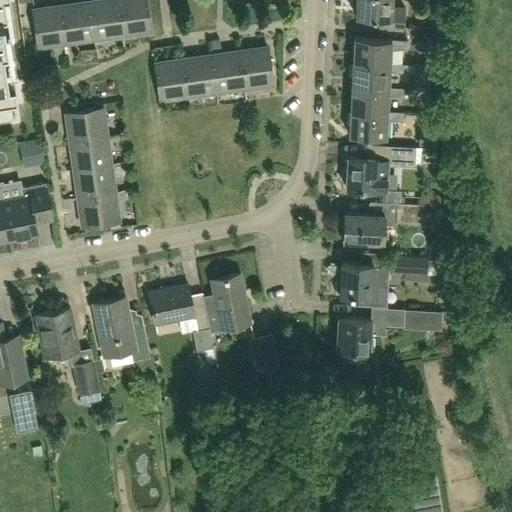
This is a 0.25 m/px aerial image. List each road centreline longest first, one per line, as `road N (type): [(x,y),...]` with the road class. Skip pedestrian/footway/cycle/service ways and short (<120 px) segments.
road 1 (residential): [(0,272),(278,221)]
road 2 (residential): [(278,221),(307,157),(316,0)]
